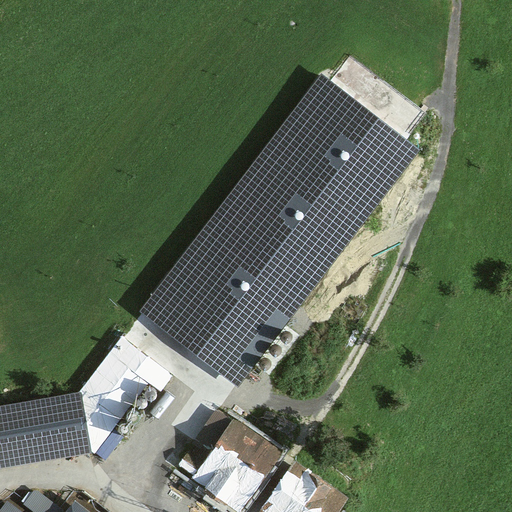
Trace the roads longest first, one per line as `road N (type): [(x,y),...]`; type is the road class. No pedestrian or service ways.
road 1 (track): [(251,511),(330,405),(423,215),(452,85),(457,0)]
road 2 (track): [(117,511),(65,484),(0,485)]
